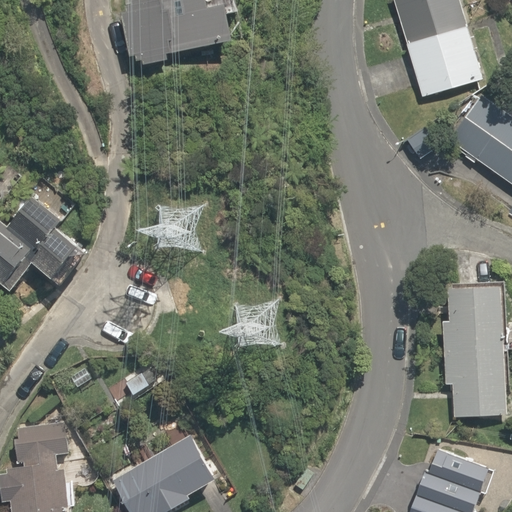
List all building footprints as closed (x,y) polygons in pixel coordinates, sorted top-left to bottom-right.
[(157,0),(159,9),(135,12),(140,65),(152,64),(153,74),(195,69),(194,60),(257,53),(252,14),(234,15),(233,1),(221,3),(220,0),(157,0)] [(475,0),(399,0),(429,104),(499,84),(475,0)] [(511,101),(494,90),(455,149),(511,187),(511,214),(509,218),(511,220),(511,101)] [(74,237),(88,218),(31,174),(26,181),(0,162),(0,161),(0,281),(23,299),(46,269),(61,281),(88,251),(74,237)] [(205,257),(163,274),(181,320),(223,303),(205,257)] [(459,390),(459,422),(511,422),(511,289),(458,290),(458,321),(448,321),(448,390),(459,390)] [(88,359),(62,374),(67,382),(75,378),(82,390),(100,380),(88,359)] [(157,367),(129,384),(137,398),(165,381),(157,367)] [(81,511),(69,456),(80,454),(73,423),(14,437),(22,472),(0,476),(0,481),(5,504),(17,502),(19,511),(81,511)] [(205,430),(117,470),(136,511),(204,511),(236,497),(205,430)] [(497,511),(511,479),(448,453),(422,511),(497,511)]
